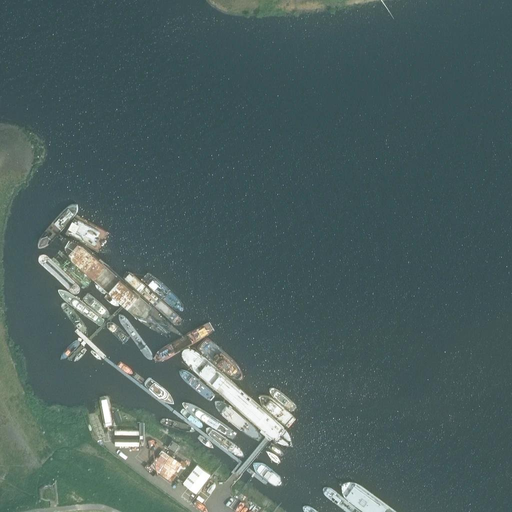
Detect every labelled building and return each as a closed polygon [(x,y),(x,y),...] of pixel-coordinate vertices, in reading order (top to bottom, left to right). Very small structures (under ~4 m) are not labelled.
[(282,444),(293,445),(291,438),(285,430),(194,350),(185,348),(182,352),(181,357),(185,362),(274,441),(282,444)] [(169,440),(158,442),(160,450),(170,448),(169,440)] [(210,475),(197,464),(183,483),(196,493),(210,475)] [(163,485),(167,480),(150,468),(146,473),(163,485)] [(43,484),(38,488),(39,492),(39,498),(45,502),(49,502),(50,507),(59,506),(58,489),(57,480),(54,480),(53,484),(43,484)] [(257,511),(262,508),(252,498),(239,511),(257,511)]
